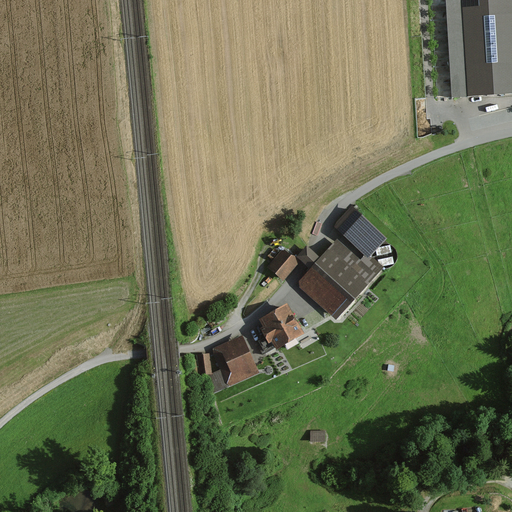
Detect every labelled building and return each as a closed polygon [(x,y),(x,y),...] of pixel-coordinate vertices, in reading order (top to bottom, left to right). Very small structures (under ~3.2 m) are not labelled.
[(511,0),(446,0),(452,97),(511,93),(511,0)] [(353,206),(334,227),(365,256),(369,259),(371,256),(388,237),(353,206)] [(311,268),(300,280),(301,287),(336,319),(383,267),(371,256),(369,259),(365,256),(361,260),(337,239),(320,257),(308,246),(298,257),(311,268)] [(284,247),(267,267),(283,281),(300,261),(284,247)] [(288,304),(261,319),(265,326),(261,329),(267,337),(257,342),(263,353),(275,346),(277,349),(304,334),(296,319),(288,304)] [(242,336),(213,349),(223,370),(208,377),(214,390),(257,372),(242,336)] [(209,354),(197,356),(199,374),(211,372),(209,354)] [(327,442),(326,430),(311,430),(311,442),(327,442)]
